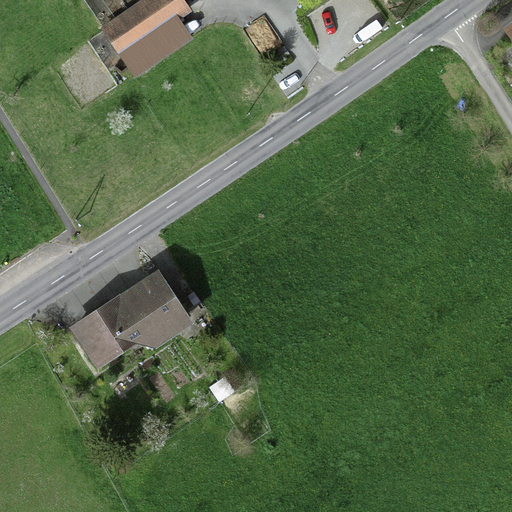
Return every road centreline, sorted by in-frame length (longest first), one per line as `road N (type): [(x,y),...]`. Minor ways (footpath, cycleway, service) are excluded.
road 1 (tertiary): [(477,0),(0,316)]
road 2 (track): [(447,22),(511,126)]
